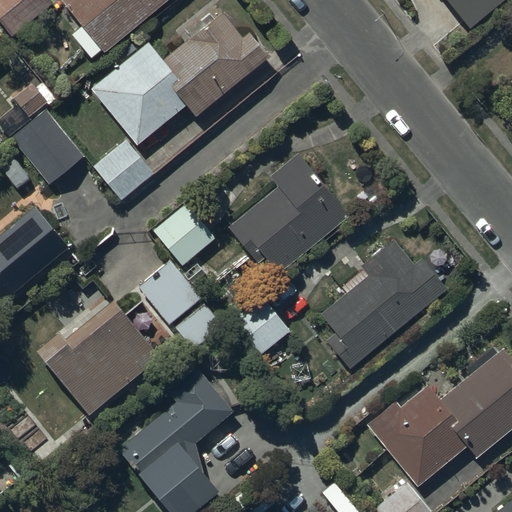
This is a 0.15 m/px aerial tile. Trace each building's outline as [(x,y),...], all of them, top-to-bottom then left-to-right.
[(50,0),(0,0),(0,21),(13,37),(54,4),(50,0)] [(68,0),(65,2),(106,50),(164,0),(68,0)] [(454,0),(471,21),(496,0),(454,0)] [(183,107),(196,120),(266,60),(220,7),(158,59),(173,76),(164,84),(183,107)] [(140,142),(183,107),(164,84),(173,76),(158,59),(146,44),(95,87),(140,142)] [(48,97),(32,76),(13,91),(29,112),(48,97)] [(46,109),(12,136),(49,183),(84,156),(46,109)] [(155,173),(127,139),(94,166),(122,200),(155,173)] [(258,256),(278,266),(350,209),(301,148),(267,175),(275,185),(230,221),(258,256)] [(216,234),(187,200),(155,227),(183,261),(216,234)] [(0,288),(17,285),(67,245),(35,205),(0,233),(0,288)] [(409,261),(389,236),(357,262),(365,271),(317,310),(332,329),(322,337),(345,365),(444,284),(418,253),(409,261)] [(169,253),(138,279),(171,320),(203,294),(169,253)] [(223,320),(205,298),(176,321),(194,343),(223,320)] [(290,334),(262,299),(227,326),(256,360),(290,334)] [(94,411),(160,353),(113,300),(74,335),(62,323),(36,346),(94,411)] [(511,362),(505,353),(440,404),(459,427),(453,432),(468,451),(477,462),(511,433),(511,362)] [(120,454),(165,511),(205,511),(221,499),(206,481),(197,448),(234,416),(198,373),(169,393),(178,405),(120,454)] [(419,490),(468,451),(453,432),(459,427),(440,404),(428,390),(401,411),(397,405),(368,428),(419,490)] [(431,511),(407,482),(374,509),(376,511),(431,511)] [(511,511),(511,503),(501,511),(511,511)]
